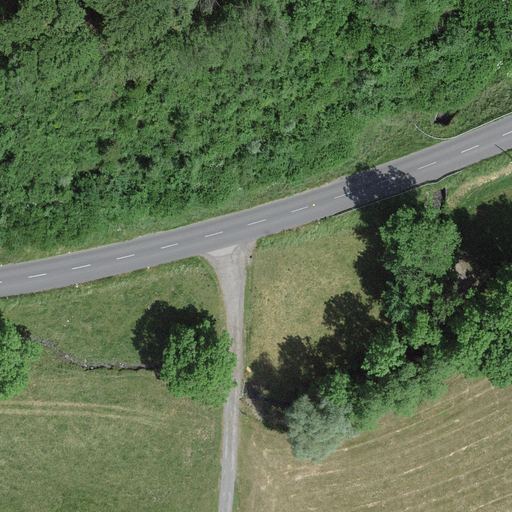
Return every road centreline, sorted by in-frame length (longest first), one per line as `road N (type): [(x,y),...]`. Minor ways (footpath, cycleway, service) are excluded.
road 1 (tertiary): [(511,129),(419,169),(146,254),(0,282)]
road 2 (track): [(212,234),(232,330),(234,445),(223,511)]
